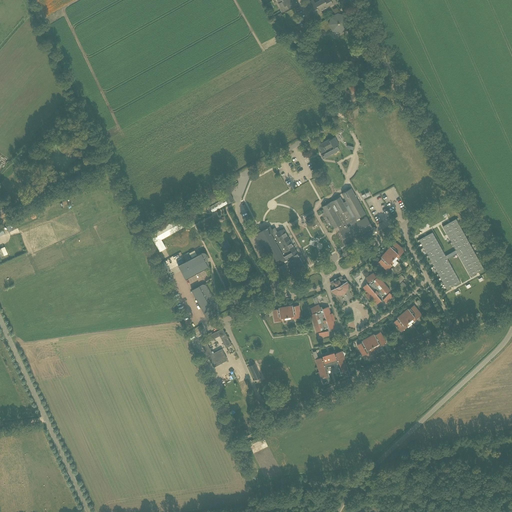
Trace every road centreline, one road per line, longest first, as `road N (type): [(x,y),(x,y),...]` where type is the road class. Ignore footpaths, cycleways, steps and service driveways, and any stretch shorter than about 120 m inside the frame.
road 1 (residential): [(427,278),(447,314),(440,335),(286,409),(259,398),(224,321)]
road 2 (unclassified): [(340,511),(355,487),(497,349),(511,322)]
road 3 (unclassified): [(87,511),(0,320)]
road 4 (residential): [(279,290),(236,202),(246,171),(278,153)]
road 5 (residential): [(345,116),(303,43),(297,0)]
